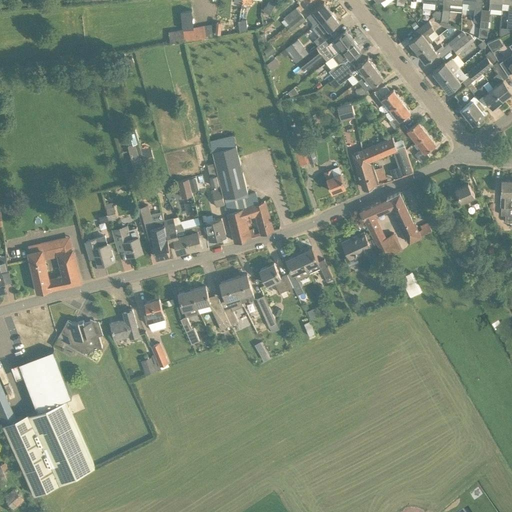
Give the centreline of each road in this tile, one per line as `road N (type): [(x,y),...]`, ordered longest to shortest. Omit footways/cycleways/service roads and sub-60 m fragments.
road 1 (residential): [(0,311),(241,246),(466,148)]
road 2 (residential): [(466,148),(352,0)]
